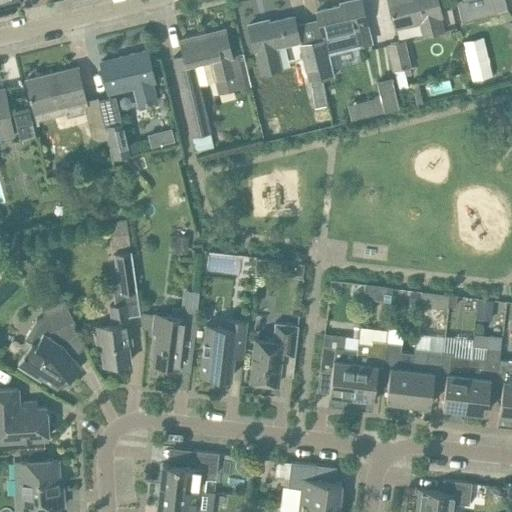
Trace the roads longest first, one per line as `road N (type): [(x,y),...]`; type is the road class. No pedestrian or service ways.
road 1 (residential): [(106,511),(103,455),(117,427),(130,422),(382,450)]
road 2 (residential): [(0,38),(156,0)]
road 3 (residential): [(382,450),(511,457)]
